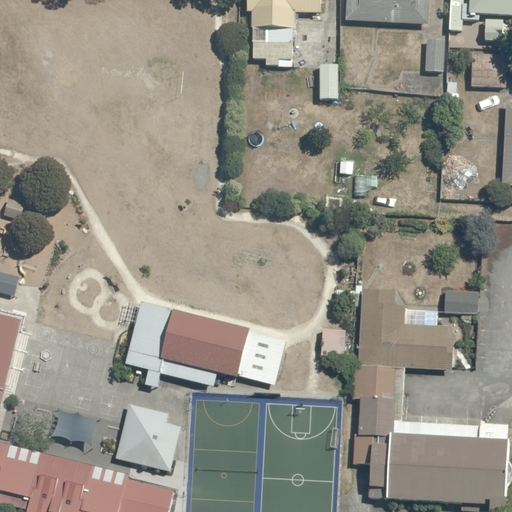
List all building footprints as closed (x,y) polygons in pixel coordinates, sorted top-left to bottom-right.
[(252,8),(251,29),(249,96),(291,98),(292,61),(316,62),(317,31),(293,30),(293,13),(318,13),(318,0),(243,0),(243,8),(252,8)] [(349,0),(348,20),(425,26),(427,0),(349,0)] [(511,0),(449,0),(447,31),(465,32),(466,20),(479,21),(479,16),(511,18),(511,0)] [(449,43),(427,41),(424,72),(446,73),(449,43)] [(507,55),(472,53),(470,87),(505,88),(507,55)] [(337,66),(319,64),(316,100),(335,101),(337,66)] [(511,105),(504,105),(499,187),(511,187),(511,105)] [(26,201),(8,196),(3,214),(21,219),(26,201)] [(12,279),(0,276),(0,293),(8,296),(12,279)] [(456,290),(366,284),(349,504),(458,511),(505,511),(511,429),(398,420),(402,367),(450,371),(456,290)] [(288,339),(145,298),(130,349),(273,390),(288,339)] [(0,491),(93,511),(161,511),(168,483),(0,445),(0,438),(26,318),(0,312),(0,491)] [(345,330),(322,329),(320,360),(343,361),(345,330)] [(181,421),(130,408),(116,461),(167,474),(181,421)] [(94,418),(60,410),(54,438),(88,446),(94,418)]
